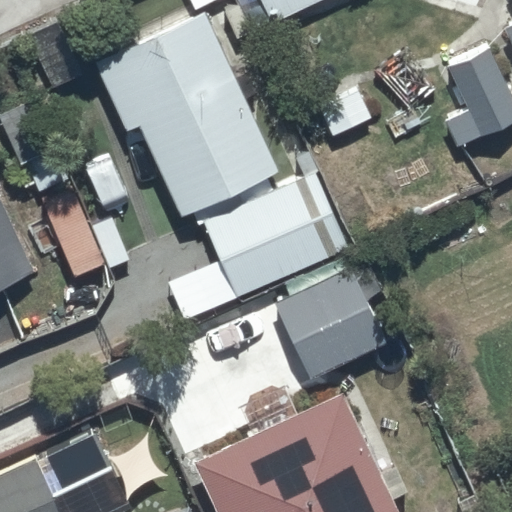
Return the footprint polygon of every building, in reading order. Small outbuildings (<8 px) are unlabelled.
[(260,0),(270,19),(310,0),(260,0)] [(275,163),(203,6),(95,56),(126,124),(139,118),(180,207),(275,163)] [(511,94),(488,46),(449,65),(467,102),(443,114),(456,140),(511,113),(511,94)] [(32,94),(0,108),(0,113),(19,157),(25,155),(39,187),(67,175),(32,94)] [(303,171),(205,217),(240,291),(350,240),(307,149),(295,155),(303,171)] [(0,196),(0,284),(33,268),(0,196)] [(347,261),(273,298),(310,372),(384,335),(347,261)] [(269,329),(255,298),(204,322),(218,352),(269,329)] [(336,390),(193,458),(218,511),(393,511),(386,497),(401,490),(390,466),(376,473),(336,390)] [(62,511),(32,453),(0,468),(0,511),(62,511)]
